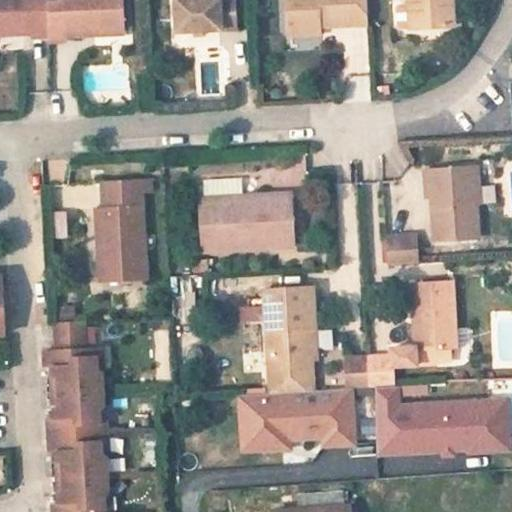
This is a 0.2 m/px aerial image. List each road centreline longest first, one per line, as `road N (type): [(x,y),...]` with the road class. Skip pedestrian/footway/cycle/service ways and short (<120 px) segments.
road 1 (residential): [(11,141),(414,118),(470,77),(511,13)]
road 2 (residential): [(11,141),(32,511)]
